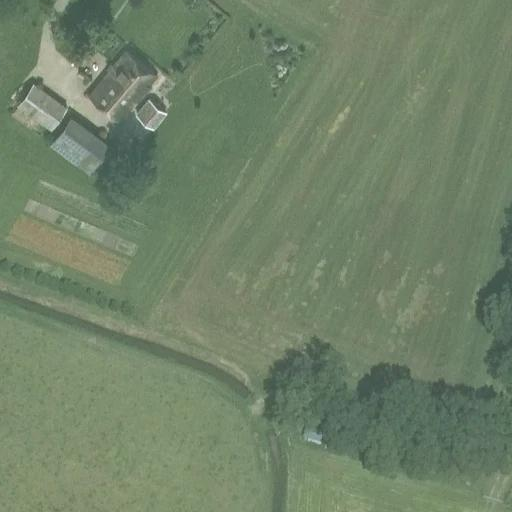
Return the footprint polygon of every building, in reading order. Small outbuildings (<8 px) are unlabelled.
[(126,50),(87,95),(118,121),(157,76),(126,50)] [(68,83),(81,66),(69,57),(56,75),(68,83)] [(164,81),(136,115),(152,128),(179,94),(164,81)] [(66,107),(32,82),(16,105),(51,129),(66,107)] [(108,144),(69,116),(48,145),(87,173),(108,144)]
